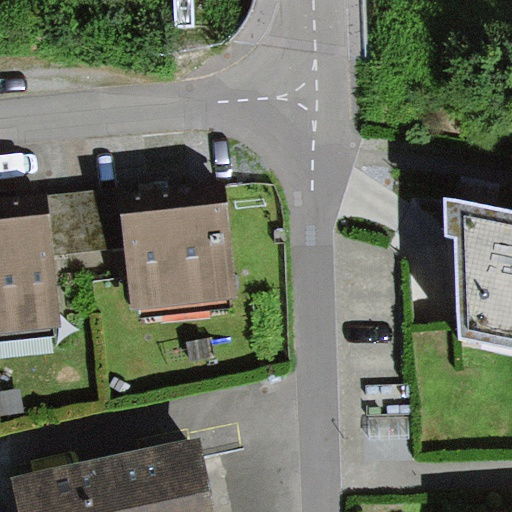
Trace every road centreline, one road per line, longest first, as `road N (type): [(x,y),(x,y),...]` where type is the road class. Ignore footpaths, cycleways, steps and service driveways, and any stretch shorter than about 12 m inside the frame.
road 1 (residential): [(323,511),(316,96)]
road 2 (residential): [(316,96),(0,127)]
